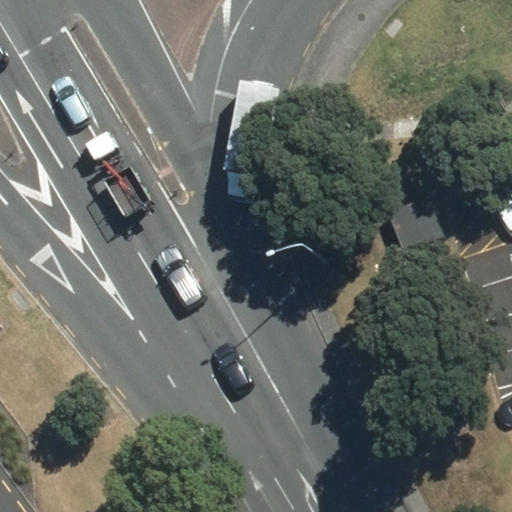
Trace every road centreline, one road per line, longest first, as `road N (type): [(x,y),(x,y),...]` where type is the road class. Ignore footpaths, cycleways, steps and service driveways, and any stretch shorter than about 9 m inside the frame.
road 1 (unclassified): [(14,0),(195,324)]
road 2 (primary): [(319,0),(290,34),(237,145),(195,324)]
road 3 (primary): [(195,324),(0,178)]
road 4 (unclassified): [(195,324),(308,511)]
